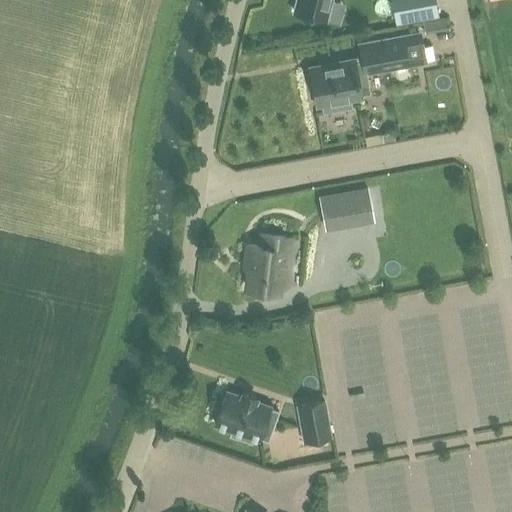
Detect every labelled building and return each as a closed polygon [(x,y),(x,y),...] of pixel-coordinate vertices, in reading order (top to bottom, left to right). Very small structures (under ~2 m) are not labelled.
[(296,0),(293,11),(326,20),(330,0),(296,0)] [(433,0),(392,0),(397,22),(436,15),(433,0)] [(363,59),(311,69),(317,102),(322,101),(323,111),(351,106),(349,96),(370,92),(366,71),(424,60),(419,33),(360,44),(363,59)] [(381,133),(383,142),(395,139),(393,130),(381,133)] [(356,190),(331,194),(336,222),(361,218),(356,190)] [(247,288),(278,292),(282,258),(286,258),(289,236),(263,233),(261,246),(248,244),(245,267),(250,268),(247,288)] [(215,423),(231,429),(229,434),(251,442),(253,436),(258,438),(259,437),(267,440),(278,410),(269,407),(270,406),(255,400),(256,397),(242,392),(241,396),(226,390),(215,423)] [(324,400),(297,405),(304,440),(331,435),(324,400)] [(406,511),(398,464),(377,467),(380,483),(365,485),(369,511),(406,511)]
